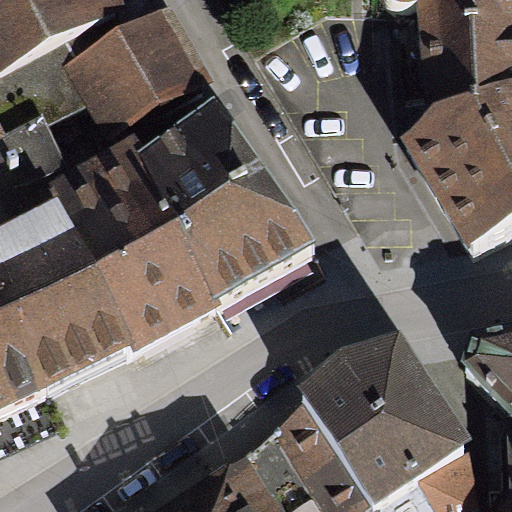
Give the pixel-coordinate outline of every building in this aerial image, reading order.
[(16,0),(0,8),(0,51),(33,104),(129,47),(100,0),(16,0)] [(511,0),(416,0),(429,112),(399,139),(473,261),(511,241),(511,0)] [(221,110),(163,28),(129,47),(33,104),(61,161),(106,137),(122,161),(221,110)] [(2,116),(0,117),(0,189),(61,161),(33,104),(2,116)] [(250,129),(176,170),(257,315),(331,274),(250,129)] [(0,435),(86,391),(12,244),(86,206),(61,161),(0,189),(0,435)] [(176,170),(86,206),(165,351),(257,315),(176,170)] [(165,351),(86,206),(12,244),(86,391),(165,351)] [(442,371),(399,369),(337,420),(394,511),(445,511),(510,478),(442,371)] [(198,511),(511,511),(511,483),(510,478),(445,511),(394,511),(337,420),(198,511)]
